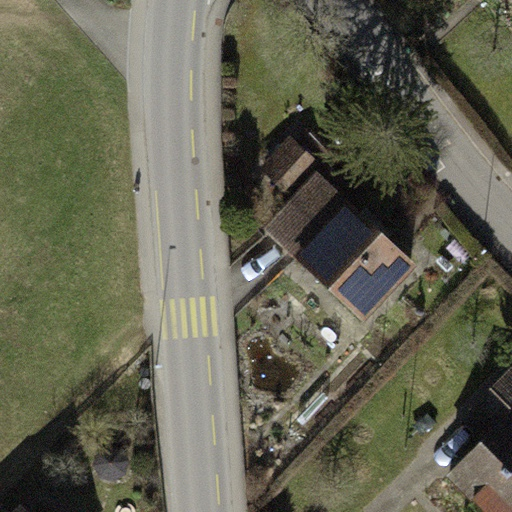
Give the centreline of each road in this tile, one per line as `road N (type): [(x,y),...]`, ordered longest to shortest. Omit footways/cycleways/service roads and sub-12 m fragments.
road 1 (tertiary): [(185,0),(175,79),(204,511)]
road 2 (residential): [(317,0),(511,236)]
